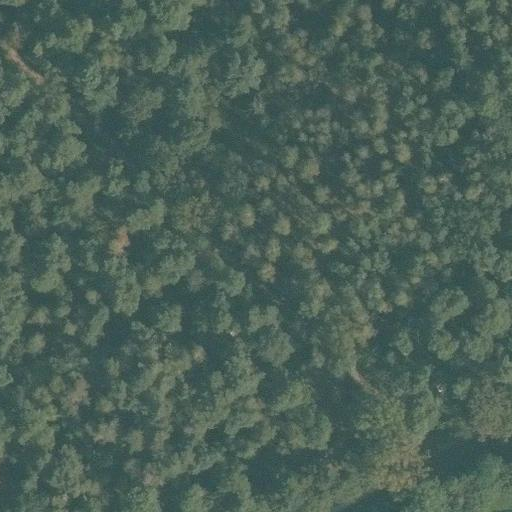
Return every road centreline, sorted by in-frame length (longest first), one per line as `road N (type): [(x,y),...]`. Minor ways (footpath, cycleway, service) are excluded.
road 1 (track): [(436,453),(288,328),(0,49)]
road 2 (track): [(436,453),(324,511)]
